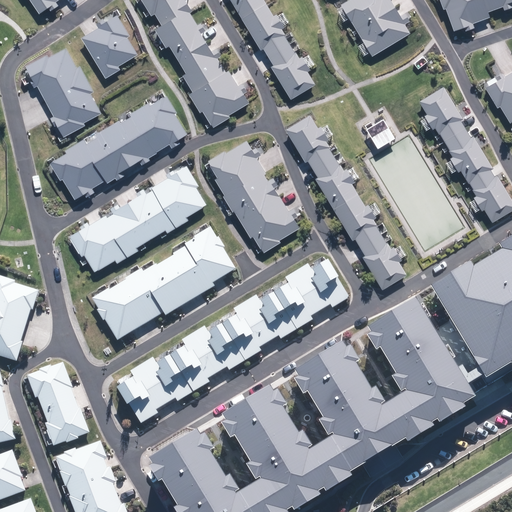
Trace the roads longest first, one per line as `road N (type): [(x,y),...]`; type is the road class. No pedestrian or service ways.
road 1 (residential): [(43,234),(5,77),(11,60),(96,0)]
road 2 (residential): [(126,453),(365,310)]
road 3 (residential): [(329,236),(92,380)]
road 4 (residential): [(43,234),(176,151),(275,120)]
road 5 (residential): [(70,340),(18,365),(9,378),(62,511)]
road 6 (residential): [(365,310),(511,223)]
road 7 (residential): [(447,53),(511,172)]
road 8 (residential): [(275,120),(213,0)]
road 9 (residential): [(329,236),(275,120)]
